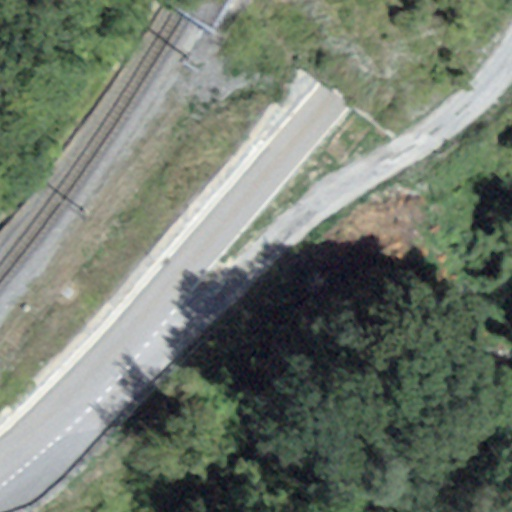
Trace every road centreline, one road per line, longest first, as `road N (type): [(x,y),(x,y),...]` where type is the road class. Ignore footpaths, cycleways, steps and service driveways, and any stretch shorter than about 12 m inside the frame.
road 1 (tertiary): [(419,0),(105,360),(0,460)]
road 2 (track): [(105,360),(239,279),(318,200),(473,102),(511,53)]
